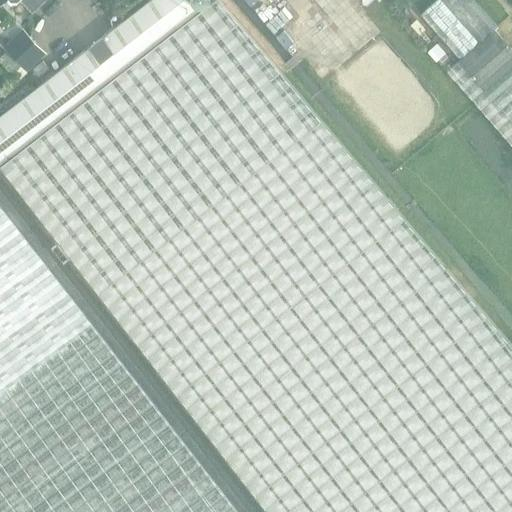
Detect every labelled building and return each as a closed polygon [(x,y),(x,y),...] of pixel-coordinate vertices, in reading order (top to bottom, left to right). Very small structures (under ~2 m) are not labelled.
[(511,511),(511,346),(219,0),(210,0),(0,163),(268,511),(511,511)] [(147,0),(0,115),(0,163),(210,0),(147,0)] [(9,0),(10,0),(16,0),(20,0),(31,11),(42,0),(9,0)] [(115,0),(122,9),(134,0),(115,0)] [(437,0),(421,15),(460,60),(492,32),(499,27),(474,0),(437,0)] [(29,24),(6,40),(26,65),(46,48),(29,24)] [(511,68),(511,56),(492,32),(460,60),(485,91),(511,68)] [(0,59),(12,72),(20,64),(7,50),(0,56),(0,59)] [(32,68),(38,76),(48,68),(42,60),(32,68)] [(511,68),(485,91),(460,60),(445,73),(511,148),(511,68)] [(20,64),(12,72),(19,80),(27,72),(20,64)] [(0,511),(236,511),(0,207),(0,511)]
